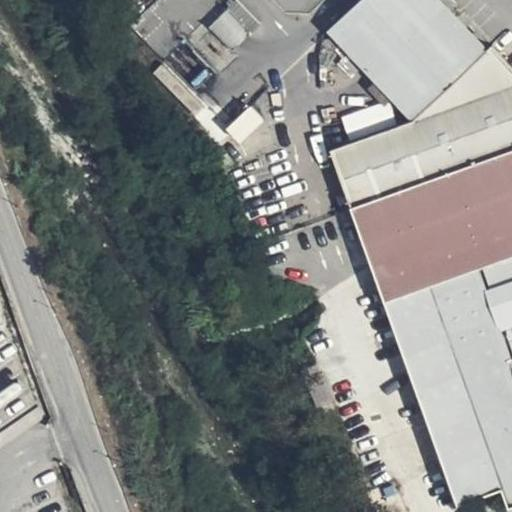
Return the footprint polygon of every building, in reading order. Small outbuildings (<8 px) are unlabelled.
[(246,0),(234,0),(232,2),(257,28),(266,20),(246,0)] [(365,66),(378,80),(394,98),(414,118),(488,48),(442,0),(361,0),(331,29),(334,34),(329,40),(339,51),(345,45),(352,53),(346,60),(359,73),(365,66)] [(232,2),(214,19),(238,46),(257,28),(232,2)] [(331,146),(354,207),(511,149),(511,64),(493,43),(488,48),(414,118),(331,146)] [(394,98),(378,80),(370,89),(386,106),(394,98)] [(242,137),(266,116),(254,102),(230,123),(242,137)] [(511,149),(354,207),(387,298),(431,283),(511,253),(511,149)] [(350,215),(346,215),(344,218),(343,222),(344,225),(347,227),(351,226),(354,225),(355,221),(354,217),(352,215),(350,215)] [(356,229),(352,229),(349,230),(348,233),(348,237),(350,240),(354,241),(359,239),(360,235),(359,230),(356,229)] [(363,247),(358,246),(354,249),(353,252),(354,257),(356,258),(361,259),(364,257),(366,252),(366,250),(363,247)] [(511,253),(431,283),(508,494),(511,504),(511,503),(511,253)] [(431,283),(387,298),(460,501),(464,499),(466,503),(472,501),(471,497),(498,489),(501,496),(508,494),(431,283)] [(498,504),(494,493),(476,499),(480,510),(498,504)]
